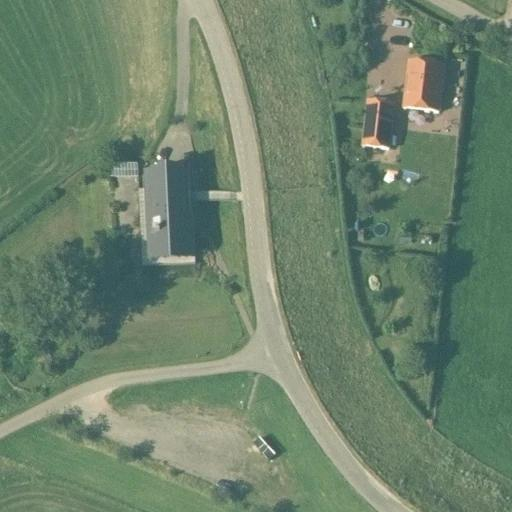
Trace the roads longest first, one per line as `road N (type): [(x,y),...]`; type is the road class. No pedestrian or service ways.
road 1 (unclassified): [(277,357),(240,132),(199,0)]
road 2 (unclassified): [(0,431),(103,384),(277,357)]
road 3 (unclassified): [(392,511),(336,456),(277,357)]
